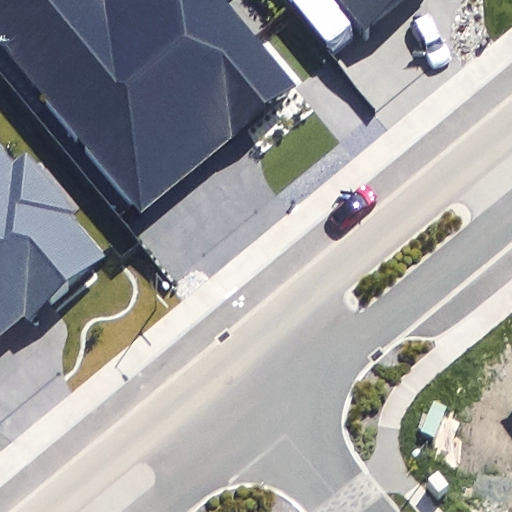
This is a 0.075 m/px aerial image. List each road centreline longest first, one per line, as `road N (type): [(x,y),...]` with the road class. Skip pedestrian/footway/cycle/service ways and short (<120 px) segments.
road 1 (residential): [(511,170),(249,391)]
road 2 (residential): [(249,391),(103,511)]
road 3 (residential): [(249,391),(348,511)]
